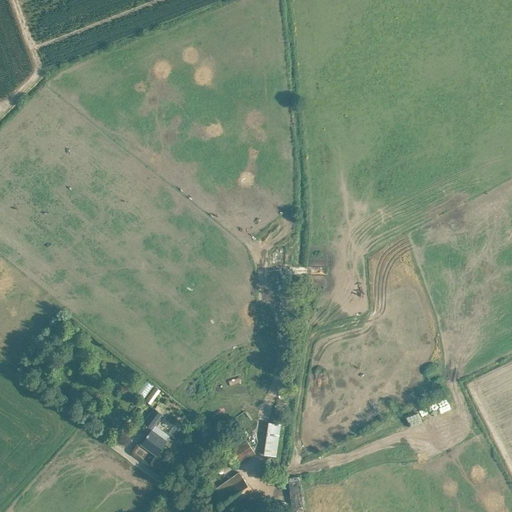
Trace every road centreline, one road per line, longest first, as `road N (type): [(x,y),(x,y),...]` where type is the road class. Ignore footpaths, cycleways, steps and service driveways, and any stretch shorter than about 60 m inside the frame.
road 1 (unclassified): [(204,511),(99,433)]
road 2 (track): [(99,433),(0,361)]
